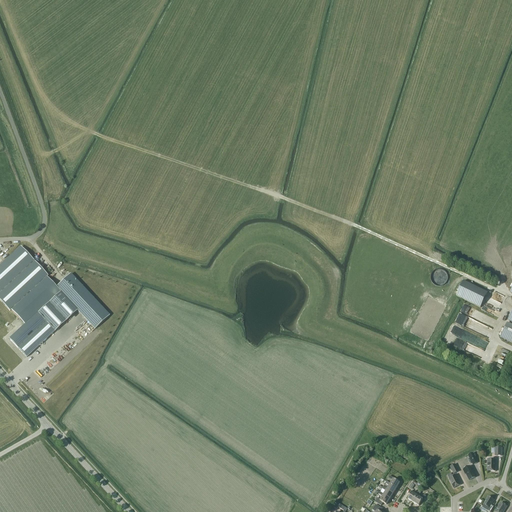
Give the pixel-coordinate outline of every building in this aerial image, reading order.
[(0,265),(0,300),(10,311),(11,310),(25,325),(9,339),(26,357),(54,331),(55,332),(77,311),(95,329),(109,316),(71,274),(56,288),(46,277),(48,276),(20,247),(0,265)] [(435,285),(437,286),(439,287),(441,286),(444,285),(445,284),(447,282),(448,280),(448,278),(448,276),(447,274),(445,272),(444,270),(441,270),(439,269),(437,270),(435,270),(433,272),(432,274),(431,276),(431,278),(431,280),(432,282),(433,284),(435,285)] [(480,308),(486,297),(488,293),(463,281),(456,296),(480,308)] [(500,337),(507,340),(511,342),(511,324),(507,323),(500,337)] [(468,456),(473,466),(478,463),(473,453),(468,456)] [(487,472),(495,472),(496,460),(487,460),(487,472)] [(450,467),(453,475),(459,472),(455,464),(450,467)] [(464,470),(463,470),(465,474),(466,474),(469,481),(475,478),(472,471),(470,466),(464,470)] [(460,485),(455,475),(449,479),(454,488),(460,485)] [(392,481),(390,484),(390,485),(396,489),(400,483),(393,479),(394,479),(390,476),(388,478),(392,481)] [(389,486),(387,489),(386,490),(393,494),(396,489),(390,485),(390,484),(386,481),(385,483),(389,486)] [(384,494),(383,495),(390,499),(393,494),(386,490),(387,489),(383,487),(382,488),(379,486),(378,487),(381,489),(382,489),(386,491),(384,494)] [(408,499),(413,503),(417,496),(418,497),(421,493),(418,491),(416,495),(412,493),(408,499)] [(383,495),(384,494),(380,492),(378,494),(382,497),(380,501),(377,499),(375,502),(381,506),(383,503),(386,505),(390,499),(383,495)] [(417,496),(413,503),(419,506),(423,500),(426,501),(428,498),(426,497),(426,496),(424,495),(421,499),(418,497),(417,496)] [(487,511),(489,511),(490,511),(493,507),(491,505),(494,500),(488,497),(483,505),(489,508),(487,511)] [(503,511),(507,507),(500,503),(494,511),(503,511)]
